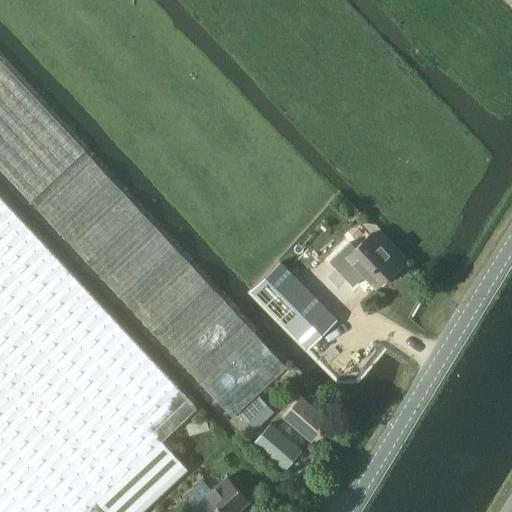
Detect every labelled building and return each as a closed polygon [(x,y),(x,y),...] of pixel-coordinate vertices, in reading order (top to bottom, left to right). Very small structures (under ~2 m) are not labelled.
[(84,150),(0,59),(0,168),(30,201),(104,275),(235,415),(286,367),(155,227),(84,150)] [(140,511),(187,469),(161,441),(197,407),(0,196),(0,511),(140,511)] [(377,286),(400,264),(371,232),(347,254),(377,286)] [(283,262),(255,290),(312,346),(341,318),(283,262)] [(312,439),(329,417),(301,393),(284,414),(312,439)] [(255,430),(275,412),(259,396),(239,414),(255,430)] [(286,469),(302,449),(270,423),(254,442),(286,469)] [(204,482),(187,498),(195,507),(193,508),(196,511),(236,511),(248,501),(227,477),(212,491),(204,482)]
